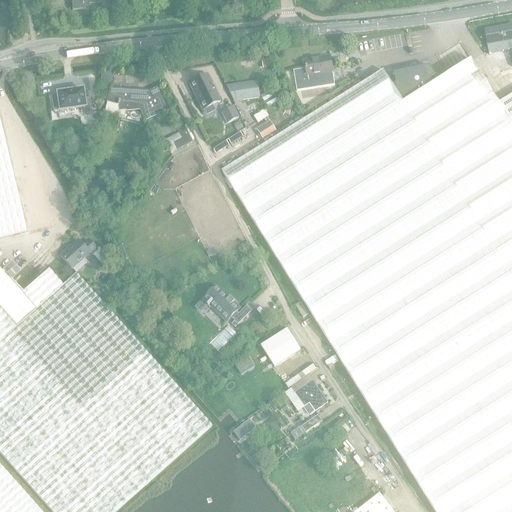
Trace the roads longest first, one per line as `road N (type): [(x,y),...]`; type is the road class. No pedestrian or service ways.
road 1 (tertiary): [(0,65),(150,39),(289,31)]
road 2 (tertiary): [(289,31),(511,4)]
